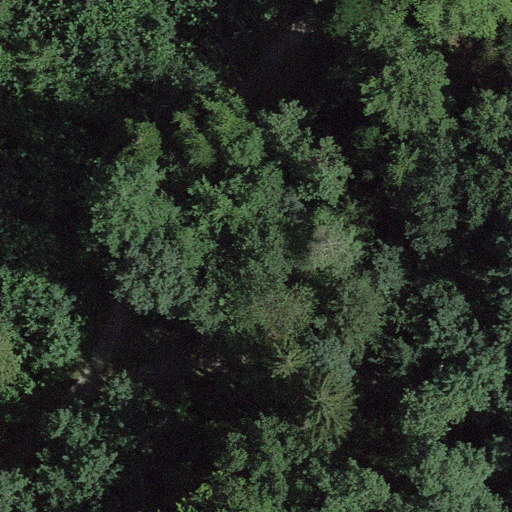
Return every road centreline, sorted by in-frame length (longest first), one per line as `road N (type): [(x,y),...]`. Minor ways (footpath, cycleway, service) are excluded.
road 1 (track): [(343,0),(291,37),(173,175),(105,385),(282,354),(379,375),(486,511)]
road 2 (track): [(105,385),(0,475)]
